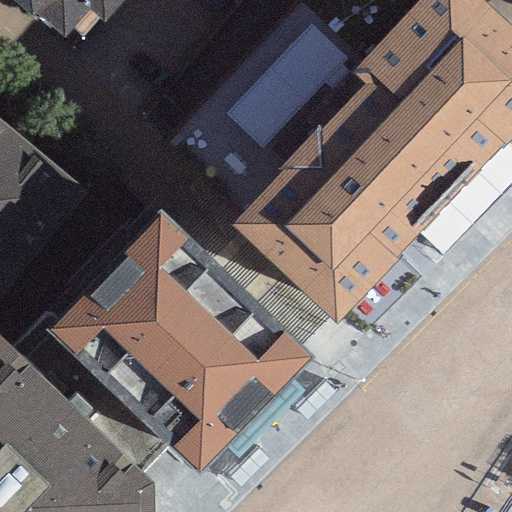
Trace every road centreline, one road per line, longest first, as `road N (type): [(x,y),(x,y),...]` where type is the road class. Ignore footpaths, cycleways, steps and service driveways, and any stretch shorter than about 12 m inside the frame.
road 1 (residential): [(344,508),(511,323)]
road 2 (residential): [(0,11),(121,135)]
